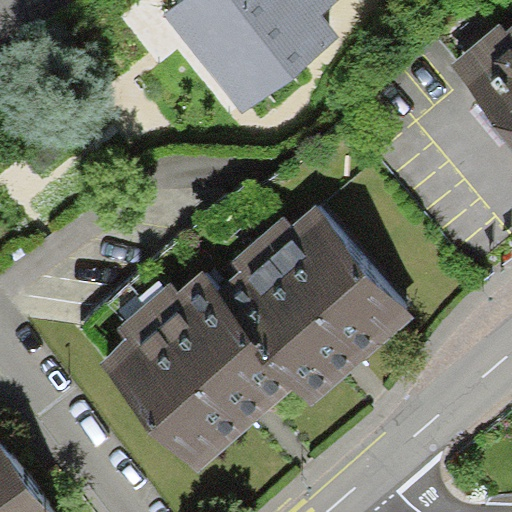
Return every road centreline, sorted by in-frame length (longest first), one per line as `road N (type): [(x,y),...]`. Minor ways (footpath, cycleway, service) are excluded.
road 1 (residential): [(26,0),(0,22),(0,331),(139,511)]
road 2 (tertiary): [(360,480),(511,355)]
